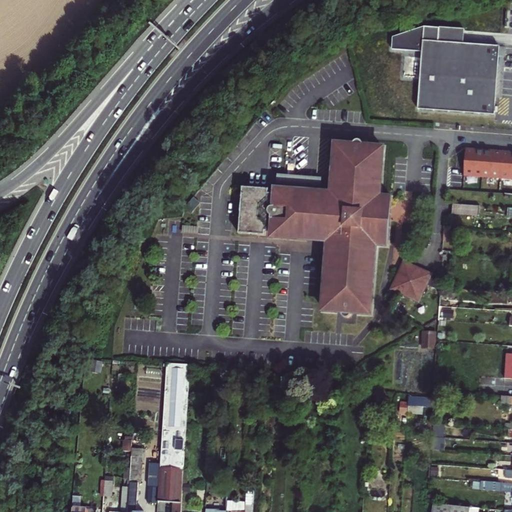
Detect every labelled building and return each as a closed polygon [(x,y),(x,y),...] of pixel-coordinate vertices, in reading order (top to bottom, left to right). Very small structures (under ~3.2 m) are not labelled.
[(392,38),(391,49),(421,52),(417,110),(494,115),(494,113),(495,99),(499,48),(462,45),(453,45),(454,30),(423,28),(392,38)] [(463,31),(454,30),(453,45),(462,45),(463,31)] [(505,49),(499,48),(495,99),(501,100),(505,49)] [(382,149),(335,146),(332,195),(331,199),(320,199),(320,194),(276,191),(275,196),(268,195),(269,191),(242,189),(239,236),(265,238),(266,233),(273,234),(272,238),(317,241),(317,237),(329,238),(329,242),(324,312),(371,315),(376,245),(389,246),(391,222),(392,199),(379,198),(382,149)] [(464,177),(511,180),(511,152),(510,153),(510,154),(507,153),(496,153),(492,152),(492,151),(477,150),(477,151),(474,151),(466,151),(464,177)] [(276,187),(276,191),(320,194),(321,179),(290,177),(290,188),(276,187)] [(480,207),(453,204),(452,214),(479,217),(480,207)] [(182,235),(198,236),(198,229),(182,228),(182,235)] [(403,261),(391,290),(420,303),(432,274),(403,261)] [(455,297),(455,290),(441,289),(441,296),(455,297)] [(446,342),(447,332),(438,332),(438,342),(446,342)] [(424,333),(424,348),(436,349),(437,334),(424,333)] [(181,511),(182,505),(191,365),(168,364),(161,466),(160,487),(159,503),(174,504),(173,511),(181,511)] [(341,406),(342,396),(330,395),(330,405),(341,406)] [(420,407),(433,408),(434,399),(409,397),(408,406),(420,407)] [(511,397),(502,397),(501,404),(511,405),(511,397)] [(420,415),(420,407),(408,406),(408,414),(420,415)] [(431,437),(432,424),(426,423),(424,449),(431,450),(431,437)] [(444,446),(445,439),(431,437),(431,450),(439,450),(439,445),(444,446)] [(141,483),(143,448),(133,448),(130,482),(137,482),(141,483)] [(160,487),(161,466),(150,465),(149,487),(160,487)] [(112,497),(113,482),(105,481),(104,496),(112,497)] [(511,484),(481,482),(481,490),(511,492),(511,484)] [(255,487),(248,487),(247,504),(245,511),(250,511),(251,505),(254,502),(255,487)] [(128,511),(130,490),(130,488),(123,488),(121,510),(121,511),(128,511)] [(158,489),(149,488),(148,504),(157,504),(158,489)] [(136,491),(130,490),(128,511),(133,511),(134,508),(135,508),(136,491)] [(232,511),(233,503),(226,503),(225,511),(232,511)] [(245,511),(247,504),(233,503),(232,511),(245,511)]
